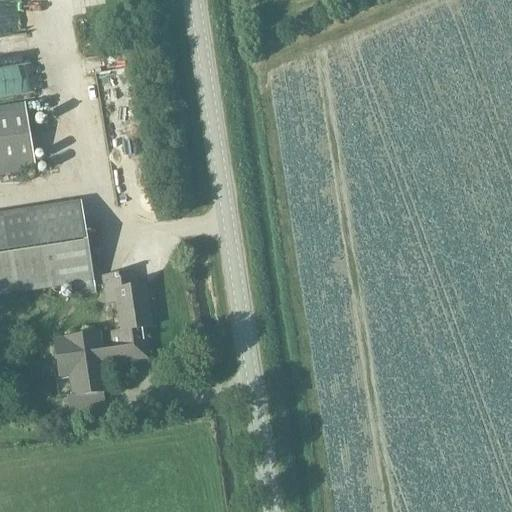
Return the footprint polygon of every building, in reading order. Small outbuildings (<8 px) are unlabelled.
[(0,176),(36,171),(24,103),(0,107),(0,176)] [(94,295),(93,285),(80,207),(0,220),(0,300),(75,288),(76,297),(94,295)] [(114,352),(146,347),(144,330),(151,328),(144,286),(134,288),(132,274),(102,279),(107,306),(117,304),(121,332),(112,333),(114,352)] [(31,327),(21,329),(22,339),(33,338),(31,327)] [(148,360),(146,347),(114,352),(102,353),(99,336),(53,342),(58,380),(69,379),(72,398),(67,398),(69,417),(106,412),(104,394),(108,394),(104,367),(148,360)]
